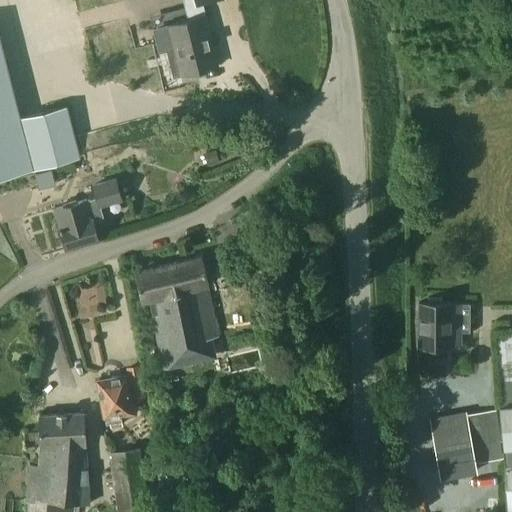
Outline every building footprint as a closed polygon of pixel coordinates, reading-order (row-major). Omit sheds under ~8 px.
[(173,77),(181,75),(219,66),(206,15),(169,24),(168,23),(152,27),(158,53),(166,51),(173,77)] [(0,41),(0,178),(79,158),(66,107),(19,118),(0,41)] [(96,198),(88,201),(88,199),(55,209),(66,249),(99,240),(94,220),(103,218),(100,207),(123,201),(116,178),(92,184),(96,198)] [(202,256),(136,271),(143,301),(148,300),(164,366),(196,360),(192,343),(219,338),(206,286),(209,285),(202,256)] [(419,303),(418,347),(450,347),(450,345),(460,345),(460,333),(469,333),(469,305),(451,305),(451,303),(442,303),(442,298),(427,298),(427,303),(419,303)] [(126,367),(130,388),(132,398),(145,396),(139,365),(126,367)] [(126,376),(99,381),(106,416),(107,423),(121,420),(120,414),(133,411),(126,376)] [(511,404),(498,406),(504,464),(506,509),(511,509),(511,404)] [(28,481),(27,502),(35,503),(36,500),(68,502),(79,503),(89,504),(86,445),(85,412),(40,414),(42,447),(40,447),(39,466),(30,465),(28,481)] [(430,419),(437,455),(473,448),(465,412),(430,419)] [(110,452),(118,511),(152,511),(150,499),(149,499),(140,447),(110,452)]
